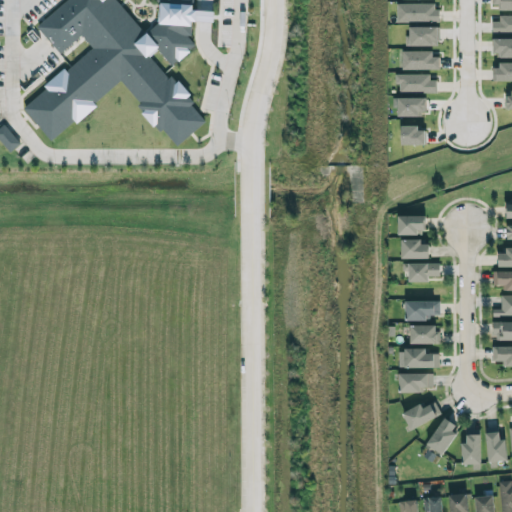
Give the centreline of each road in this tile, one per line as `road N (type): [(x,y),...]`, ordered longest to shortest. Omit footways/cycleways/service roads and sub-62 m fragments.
road 1 (residential): [(248,511),(248,167),(276,0)]
road 2 (residential): [(469,230),(467,401),(511,397)]
road 3 (residential): [(466,122),(465,0)]
